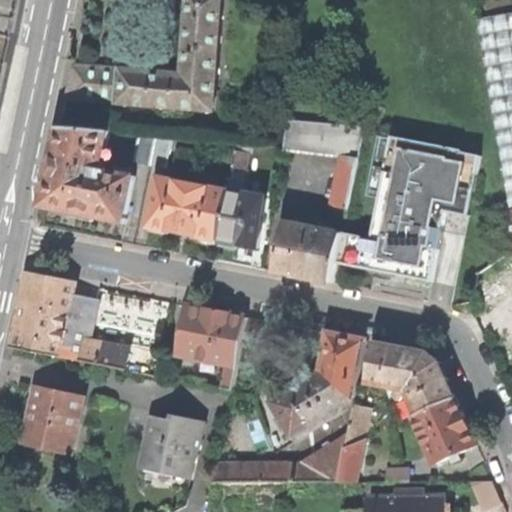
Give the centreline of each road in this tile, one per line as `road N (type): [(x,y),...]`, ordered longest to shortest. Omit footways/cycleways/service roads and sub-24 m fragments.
road 1 (residential): [(511,439),(463,335),(445,322),(4,240)]
road 2 (tertiary): [(51,0),(4,240)]
